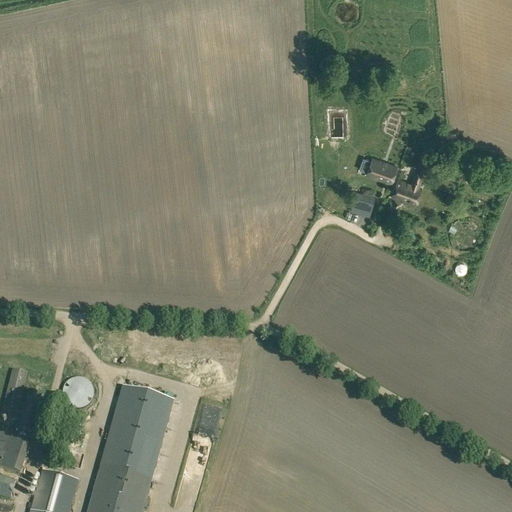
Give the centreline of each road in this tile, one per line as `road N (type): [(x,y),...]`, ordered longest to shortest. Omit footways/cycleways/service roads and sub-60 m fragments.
road 1 (unclassified): [(511,466),(266,328),(0,312)]
road 2 (unknown): [(380,240),(323,220),(266,328)]
